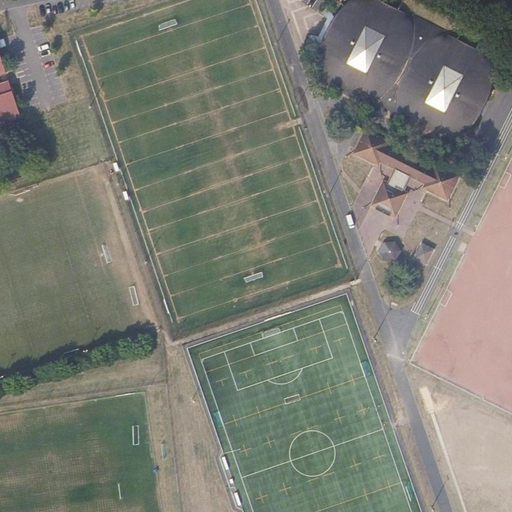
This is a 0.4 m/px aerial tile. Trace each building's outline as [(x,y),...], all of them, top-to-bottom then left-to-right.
[(320,84),(448,149),(460,142),(468,136),(479,124),(486,113),(491,99),(493,83),(494,70),(493,62),(371,0),(355,0),(352,3),(340,13),(332,23),(325,34),(322,43),(320,52),(319,61),(319,72),(320,84)] [(0,125),(18,120),(7,84),(0,85),(0,74),(4,73),(0,60),(0,125)] [(380,165),(388,169),(391,164),(397,168),(395,173),(385,192),(380,189),(371,208),(395,221),(405,202),(400,199),(409,180),(412,175),(419,179),(417,184),(425,188),(427,185),(432,187),(432,192),(430,195),(442,202),(445,198),(449,200),(459,183),(454,181),(456,177),(439,168),(437,172),(385,146),(388,142),(372,134),(369,138),(365,136),(356,152),(360,154),(358,159),(372,166),(374,161),(377,159),(381,162),(380,165)] [(378,169),(380,165),(381,162),(377,159),(374,161),(372,166),(378,169)] [(391,164),(388,169),(395,173),(397,168),(391,164)] [(412,175),(409,180),(417,184),(419,179),(412,175)] [(427,185),(425,188),(423,192),(430,195),(432,192),(432,187),(427,185)] [(413,259),(426,266),(434,249),(421,243),(418,249),(413,259)] [(384,247),(379,257),(386,266),(396,265),(401,255),(394,246),(384,247)]
